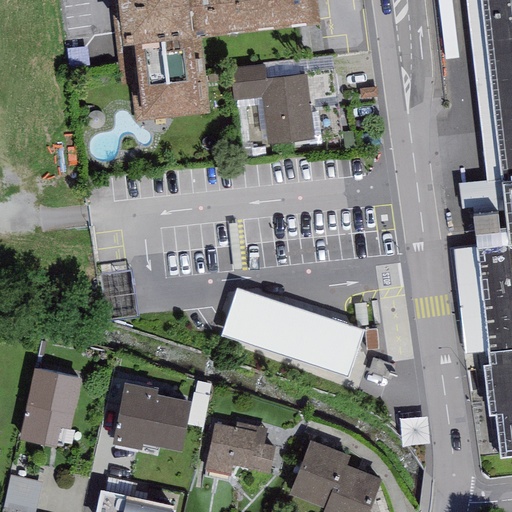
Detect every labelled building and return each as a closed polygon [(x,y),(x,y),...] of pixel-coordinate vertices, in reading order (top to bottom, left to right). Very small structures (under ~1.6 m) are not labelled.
[(143,119),(204,113),(195,29),(318,16),(316,0),(119,0),(128,78),(138,77),(143,119)] [(465,0),(486,182),(487,184),(502,182),(481,0),(465,0)] [(511,0),(481,0),(502,182),(505,208),(472,212),(476,248),(488,352),(489,369),(484,370),(489,419),(495,419),(501,461),(511,460),(511,0)] [(264,64),(229,68),(233,104),(261,100),(267,148),(315,142),(307,76),(266,81),(264,64)] [(458,185),(461,211),(472,209),(472,212),(505,208),(502,182),(487,184),(486,182),(458,185)] [(465,355),(488,352),(476,248),(453,251),(465,355)] [(296,308),(242,290),(235,313),(227,337),(356,380),(372,333),(296,308)] [(80,370),(34,360),(19,432),(55,439),(59,419),(69,421),(80,370)] [(158,380),(124,374),(111,436),(141,442),(143,435),(181,442),(191,392),(157,385),(158,380)] [(195,423),(210,423),(211,394),(196,394),(195,423)] [(432,442),(431,416),(404,417),(406,443),(432,442)] [(234,421),(215,417),(204,467),(229,472),(231,462),(268,469),(275,439),(264,437),(267,424),(235,418),(234,421)] [(337,479),(346,458),(349,448),(308,432),(288,486),(324,499),(332,477),(337,479)] [(332,477),(324,499),(320,510),(325,511),(364,511),(381,471),(346,458),(337,479),(332,477)] [(41,478),(9,473),(3,505),(34,511),(41,478)] [(125,487),(100,481),(93,511),(169,511),(173,495),(126,484),(125,487)]
